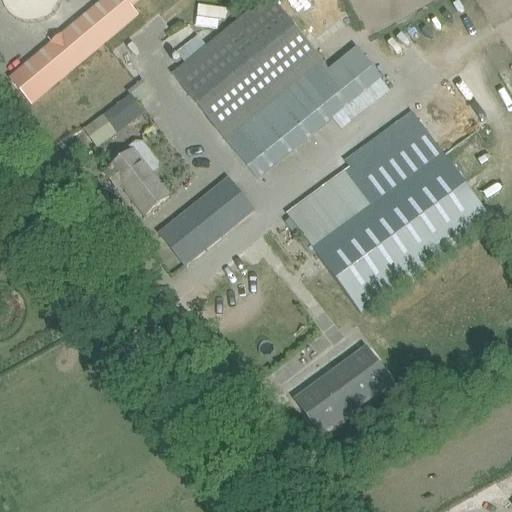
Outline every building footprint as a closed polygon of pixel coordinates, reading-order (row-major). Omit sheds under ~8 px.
[(105,0),(10,80),(31,106),(138,16),(132,8),(140,0),(105,0)] [(264,0),(171,74),(225,140),(232,150),(257,179),(331,120),(341,131),(391,92),(357,50),(329,72),(271,0),(264,0)] [(226,30),(230,9),(201,3),(197,25),(226,30)] [(131,96),(103,117),(117,135),(145,115),(131,96)] [(351,172),(289,219),(314,253),(316,256),(360,316),(376,304),(490,220),(463,184),(418,123),(410,112),(343,160),(347,167),(351,172)] [(121,185),(146,217),(169,198),(150,173),(160,165),(144,145),(135,144),(130,148),(133,152),(105,175),(116,189),(121,185)] [(228,181),(160,236),(185,267),(253,213),(228,181)] [(296,403),(320,436),(389,385),(365,352),(296,403)]
